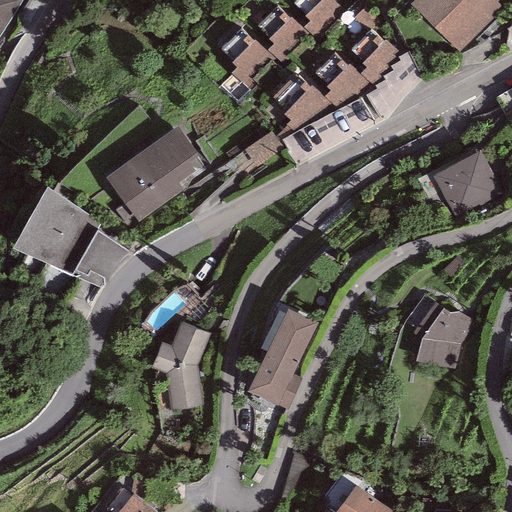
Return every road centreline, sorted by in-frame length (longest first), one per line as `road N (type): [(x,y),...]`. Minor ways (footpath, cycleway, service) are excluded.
road 1 (residential): [(511,216),(406,252),(368,275),(299,399),(266,490),(249,503),(232,498),(228,380),(246,293),(331,200),(454,126),(449,97)]
road 2 (tertiary): [(0,453),(56,415),(113,294),(141,266),(449,97)]
road 3 (residential): [(509,511),(511,474),(491,393),(495,342),(511,292)]
road 4 (tertiary): [(65,0),(25,51),(0,102)]
